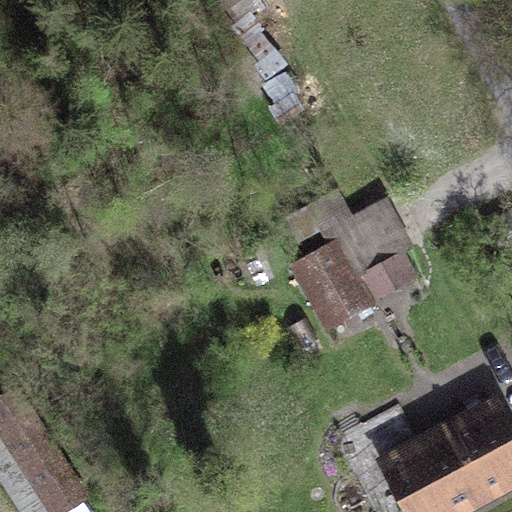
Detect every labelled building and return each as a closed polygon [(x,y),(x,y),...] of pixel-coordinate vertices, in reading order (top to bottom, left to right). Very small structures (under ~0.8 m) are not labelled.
[(338,225),(365,274),(400,254),(414,246),(387,198),(338,225)] [(330,324),(368,302),(336,245),(297,267),(330,324)] [(365,274),(377,296),(413,277),(400,254),(365,274)] [(0,401),(0,425),(54,511),(55,511),(82,496),(16,392),(0,401)] [(382,463),(408,511),(459,511),(511,484),(511,429),(497,401),(382,463)] [(54,511),(0,425),(0,463),(31,511),(54,511)]
